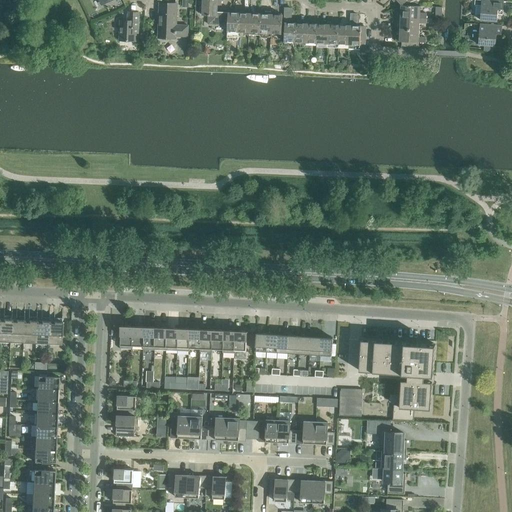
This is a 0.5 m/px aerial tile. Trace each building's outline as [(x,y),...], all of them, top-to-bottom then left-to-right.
[(208,24),(227,25),(228,25),(228,12),(217,12),(217,5),(221,5),(221,0),(217,0),(218,0),(215,0),(202,0),(202,15),(208,16),(208,24)] [(503,10),(503,2),(503,1),(487,0),(481,0),(481,6),(479,8),(479,12),(481,14),(480,20),(497,22),(498,9),(503,10)] [(176,36),(188,37),(188,26),(176,25),(177,4),(159,3),(158,37),(176,38),(176,36)] [(397,13),(397,17),(426,18),(426,13),(419,13),(420,6),(416,6),(402,5),(401,5),(400,13),(397,13)] [(119,41),(135,41),(135,29),(138,29),(138,12),(128,12),(128,21),(120,20),(119,41)] [(227,31),(238,32),(239,13),(228,12),(228,25),(227,25),(227,31)] [(238,32),(249,32),(250,13),(239,13),(238,32)] [(249,32),(260,33),(260,14),(250,13),(249,32)] [(260,33),(270,33),(271,14),(260,14),(260,33)] [(271,14),(270,33),(281,34),(282,15),(271,14)] [(400,22),(400,29),(419,30),(419,23),(426,23),(426,18),(397,17),(397,22),(400,22)] [(284,42),(295,42),(296,23),(285,23),(284,42)] [(295,42),(306,42),(306,24),(296,23),(295,42)] [(306,42),(316,43),(317,24),(306,24),(306,42)] [(316,43),(327,43),(328,24),(317,24),(316,43)] [(327,43),(338,44),(339,25),(328,24),(327,43)] [(501,34),(502,26),(480,24),(479,31),(477,32),(477,37),(479,39),(478,45),(495,46),(496,34),(501,34)] [(338,44),(349,44),(350,25),(339,25),(338,44)] [(350,25),(349,44),(360,44),(360,47),(365,47),(365,45),(365,43),(366,27),(361,27),(361,25),(350,25)] [(419,30),(400,29),(399,36),(396,36),(396,41),(425,42),(425,38),(418,37),(419,30)] [(0,341),(10,342),(11,321),(12,321),(12,320),(3,319),(3,320),(0,320),(0,341)] [(10,342),(22,343),(24,321),(24,322),(24,320),(15,320),(15,321),(12,321),(11,321),(10,342)] [(22,343),(35,343),(36,322),(37,322),(37,321),(28,320),(28,322),(24,322),(24,321),(22,343)] [(35,343),(48,344),(49,323),(49,321),(41,321),(41,322),(37,322),(36,322),(35,343)] [(49,323),(48,344),(61,345),(62,322),(53,322),(53,323),(49,323)] [(120,349),(132,349),(133,327),(121,326),(120,349)] [(143,350),(144,327),(133,327),(132,349),(132,346),(143,347),(143,350)] [(143,350),(155,350),(156,328),(144,327),(143,350)] [(155,350),(166,351),(167,328),(156,328),(155,350)] [(166,351),(177,351),(178,328),(167,328),(166,351)] [(177,351),(189,352),(190,329),(178,328),(177,351)] [(200,352),(201,329),(190,329),(189,352),(189,349),(200,349),(200,352)] [(200,352),(212,353),(213,330),(201,329),(200,352)] [(223,353),(224,330),(213,330),(212,353),(212,350),(223,350),(223,353)] [(223,353),(234,353),(235,331),(224,330),(223,353)] [(235,331),(234,353),(235,353),(235,350),(246,351),(247,332),(247,331),(235,331)] [(266,352),(268,334),(256,333),(255,351),(266,352)] [(277,353),(278,334),(268,334),(266,352),(277,353)] [(278,334),(277,353),(288,353),(289,335),(278,334)] [(288,353),(299,354),(300,336),(289,335),(288,353)] [(299,354),(309,355),(311,336),(300,336),(299,354)] [(309,355),(320,355),(321,337),(311,336),(309,355)] [(321,337),(320,355),(331,356),(333,338),(321,337)] [(361,340),(359,371),(402,374),(400,408),(431,410),(435,345),(361,340)] [(38,376),(37,389),(58,390),(58,377),(38,376)] [(37,389),(37,401),(57,402),(58,390),(37,389)] [(341,389),(340,415),(361,416),(362,389),(360,389),(341,389)] [(118,395),(117,416),(137,417),(137,416),(138,409),(136,409),(136,396),(118,395)] [(317,398),(316,406),(337,407),(338,399),(317,398)] [(37,401),(36,413),(57,414),(57,402),(37,401)] [(36,413),(36,425),(56,426),(57,414),(36,413)] [(137,417),(117,416),(116,436),(134,437),(135,429),(138,430),(138,416),(137,416),(137,417)] [(170,438),(189,438),(190,416),(178,416),(178,418),(171,417),(170,438)] [(189,438),(208,439),(209,427),(202,427),(202,417),(190,416),(189,438)] [(208,439),(227,440),(228,418),(216,418),(216,427),(209,427),(208,439)] [(228,418),(227,440),(246,441),(247,421),(240,420),(240,419),(228,418)] [(258,441),(277,442),(278,423),(279,420),(266,420),(266,424),(259,424),(258,441)] [(296,443),(315,444),(316,422),(304,421),(303,431),(297,431),(296,443)] [(316,422),(315,444),(334,445),(335,432),(327,432),(328,422),(316,422)] [(277,442),(296,443),(297,431),(290,430),(290,424),(278,423),(277,442)] [(36,425),(35,437),(56,438),(56,426),(36,425)] [(382,447),(382,451),(406,452),(407,440),(403,440),(403,433),(391,433),(391,429),(379,428),(378,446),(382,447)] [(35,437),(34,449),(55,450),(56,438),(35,437)] [(55,450),(34,449),(34,462),(55,463),(55,450)] [(340,449),(336,453),(336,460),(338,462),(349,450),(347,449),(340,449)] [(382,451),(381,469),(402,470),(402,459),(406,459),(406,452),(382,451)] [(115,469),(114,489),(132,490),(132,489),(126,489),(126,483),(132,483),(133,470),(115,469)] [(402,470),(381,469),(381,478),(384,478),(384,482),(388,483),(387,493),(404,494),(405,486),(403,486),(403,483),(405,483),(405,474),(402,474),(402,470)] [(34,470),(33,482),(54,483),(54,471),(34,470)] [(175,497),(187,497),(188,475),(169,475),(168,487),(175,487),(175,497)] [(199,488),(206,489),(206,476),(188,475),(187,497),(199,498),(199,488)] [(206,489),(205,497),(212,497),(212,499),(225,499),(226,477),(206,476),(206,489)] [(294,500),(294,492),(294,480),(275,479),(274,501),(287,502),(287,500),(294,500)] [(301,502),(312,503),(313,481),(294,480),(294,492),(301,493),(301,502)] [(313,481),(312,503),(324,503),(325,494),(332,494),(332,482),(313,481)] [(33,482),(33,495),(53,496),(54,483),(33,482)] [(114,489),(113,509),(131,510),(131,509),(125,509),(126,503),(132,503),(132,490),(114,489)] [(33,495),(32,507),(53,508),(53,496),(33,495)] [(402,511),(403,510),(401,510),(402,507),(403,508),(403,500),(386,499),(386,510),(382,509),(382,511),(402,511)]
